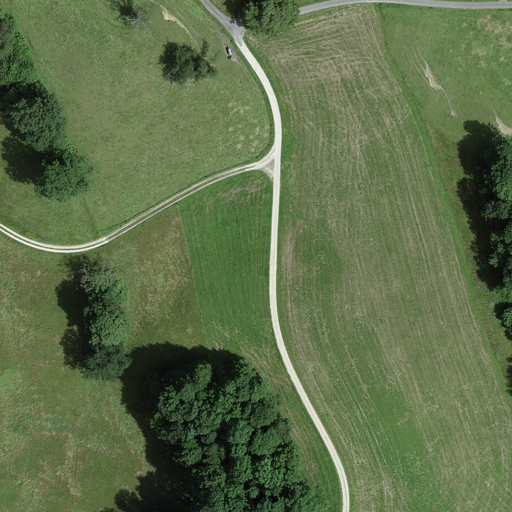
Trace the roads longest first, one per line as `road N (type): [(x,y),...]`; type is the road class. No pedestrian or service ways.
road 1 (track): [(276,158),(276,329),(342,474),(345,511)]
road 2 (track): [(0,226),(42,247),(85,246),(213,180),(276,158)]
road 3 (track): [(230,25),(272,99),(276,158)]
road 4 (unclassified): [(511,5),(392,0)]
